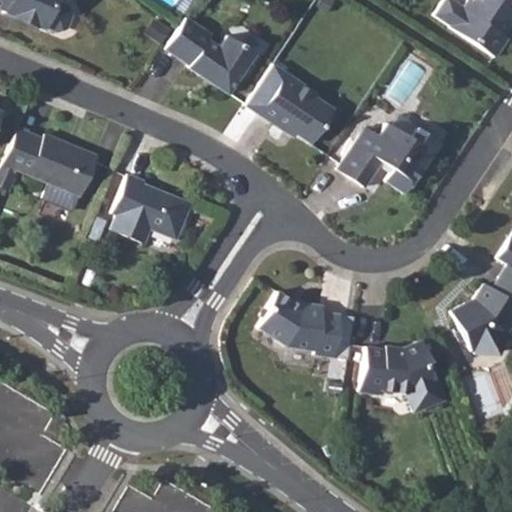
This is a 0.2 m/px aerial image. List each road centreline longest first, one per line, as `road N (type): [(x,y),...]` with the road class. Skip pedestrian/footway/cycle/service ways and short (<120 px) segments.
road 1 (residential): [(273,200),(326,246),(361,263),(397,260),(428,239),(511,117)]
road 2 (residential): [(0,61),(222,157)]
road 3 (residential): [(177,337),(273,200)]
